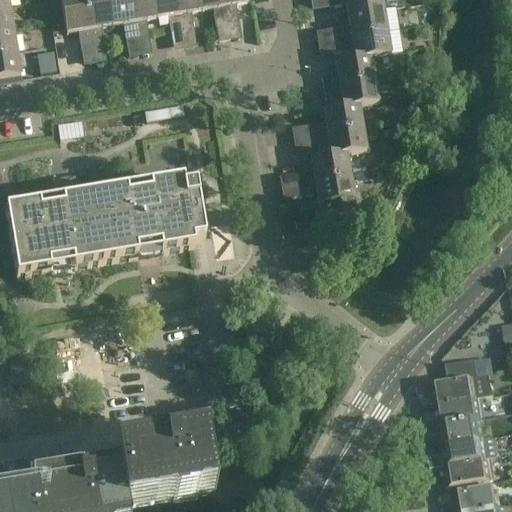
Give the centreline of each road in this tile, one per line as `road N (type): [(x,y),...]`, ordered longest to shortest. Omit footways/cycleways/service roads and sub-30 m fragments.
road 1 (residential): [(268,266),(211,298),(225,396),(214,421),(0,463)]
road 2 (residential): [(0,109),(230,72)]
road 3 (residential): [(268,266),(230,72)]
road 4 (residential): [(511,255),(392,376)]
road 5 (residential): [(392,376),(278,283),(268,266)]
road 6 (residential): [(312,511),(392,376)]
